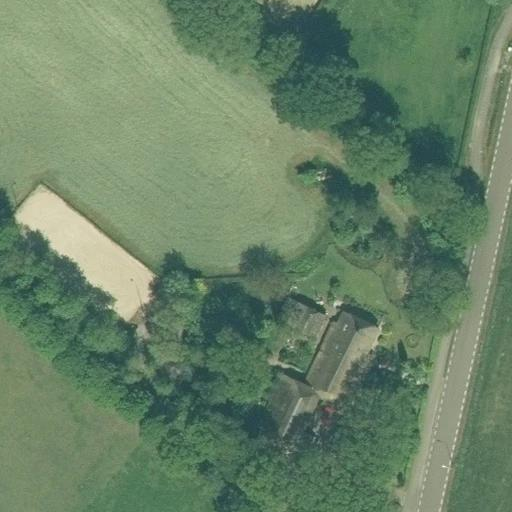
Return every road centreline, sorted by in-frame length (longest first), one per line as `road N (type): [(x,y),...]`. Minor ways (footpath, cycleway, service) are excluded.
road 1 (track): [(0,266),(165,412),(240,449),(302,511)]
road 2 (secondary): [(438,511),(511,162)]
